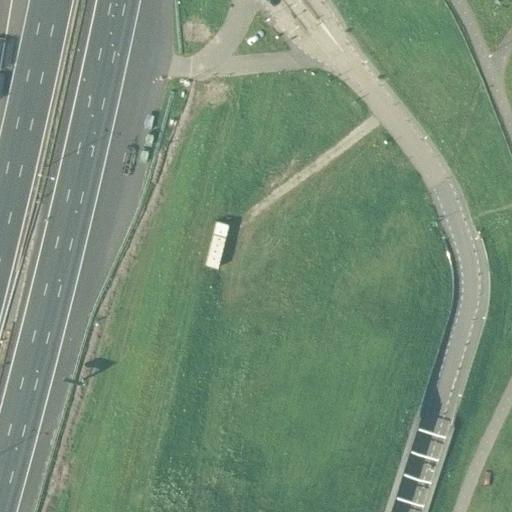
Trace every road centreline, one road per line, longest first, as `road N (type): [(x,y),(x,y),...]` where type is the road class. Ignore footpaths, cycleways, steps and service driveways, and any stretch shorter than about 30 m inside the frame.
road 1 (motorway): [(0,511),(119,0)]
road 2 (unclassified): [(405,511),(471,274),(439,184),(351,68)]
road 3 (motorway): [(48,0),(0,220)]
